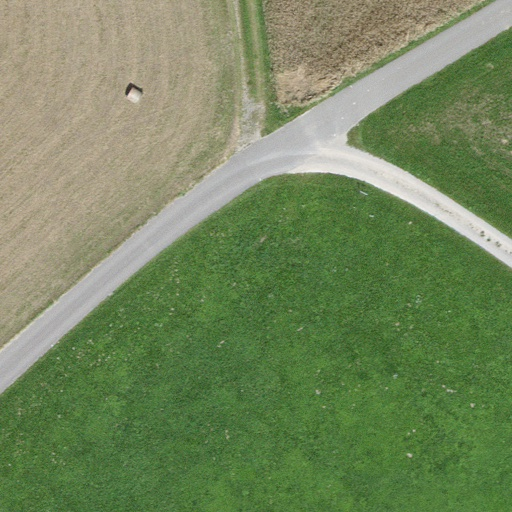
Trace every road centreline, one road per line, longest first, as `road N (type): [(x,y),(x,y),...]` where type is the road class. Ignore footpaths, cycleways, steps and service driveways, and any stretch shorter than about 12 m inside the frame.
road 1 (unclassified): [(0,380),(256,158),(375,95),(511,6)]
road 2 (track): [(256,158),(243,0)]
